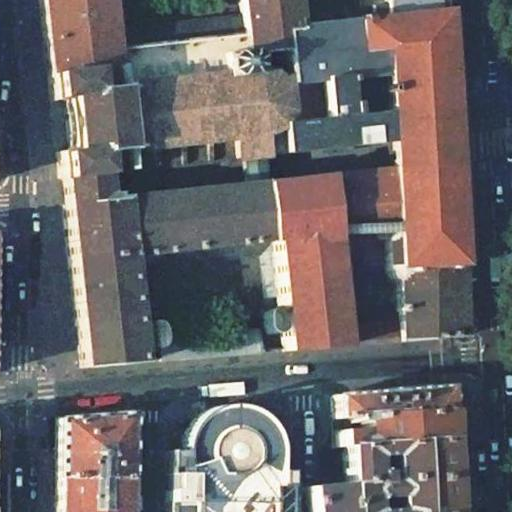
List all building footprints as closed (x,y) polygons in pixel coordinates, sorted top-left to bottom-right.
[(438,0),(38,0),(46,74),(49,101),(62,100),(68,151),(55,152),(58,179),(103,174),(108,174),(108,178),(263,161),(262,158),(401,143),(447,139),(438,0)] [(448,144),(447,139),(401,143),(401,157),(402,170),(449,165),(449,160),(448,152),(448,144)] [(105,201),(61,205),(79,368),(136,363),(124,256),(269,241),(281,352),(338,347),(338,335),(331,276),(338,275),(361,273),(382,271),(382,272),(383,272),(386,278),(388,279),(392,280),(394,313),(395,342),(430,339),(459,337),(455,263),(449,165),(402,170),(105,201)] [(59,193),(61,205),(105,201),(104,189),(103,174),(58,179),(59,193)] [(361,273),(338,275),(341,299),(364,297),(361,273)] [(395,342),(394,313),(385,314),(386,324),(347,327),(347,335),(338,335),(338,347),(349,346),(395,342)] [(392,391),(329,396),(328,419),(446,410),(444,386),(392,391)] [(164,511),(288,511),(289,487),(274,486),(275,451),(265,427),(260,419),(253,413),(244,409),(235,406),(225,405),(221,405),(213,407),(205,411),(197,415),(191,421),(187,428),(179,453),(165,452),(164,511)] [(446,410),(328,419),(329,436),(329,448),(341,447),(342,466),(343,485),(448,478),(448,471),(447,451),(447,439),(446,410)] [(83,468),(99,468),(99,478),(126,479),(127,416),(127,412),(52,419),(52,478),(83,478),(83,468)] [(125,511),(126,479),(99,478),(99,488),(83,488),(83,478),(52,478),(51,511),(125,511)] [(449,511),(450,509),(449,494),(448,478),(343,485),(316,487),(301,488),(303,511),(449,511)]
